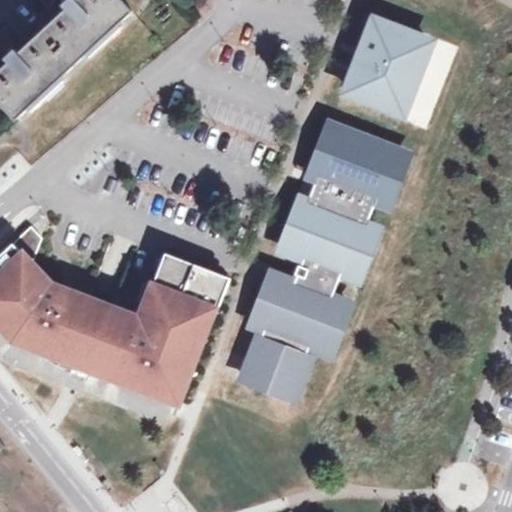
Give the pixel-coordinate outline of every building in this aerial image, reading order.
[(135,11),(124,0),(79,0),(78,1),(77,0),(69,0),(63,6),(67,11),(20,55),(15,50),(6,59),(10,64),(0,73),(0,102),(17,122),(135,11)] [(376,22),(349,92),(405,113),(432,44),(376,22)] [(285,248),(306,256),(302,266),(300,265),(296,274),(299,275),(295,285),(274,277),(257,324),(267,327),(253,362),(295,393),(309,358),(306,358),(311,346),(322,350),(345,306),(330,300),(343,271),(351,274),(372,231),(363,228),(374,200),(378,200),(400,157),(331,131),(314,176),(318,178),(307,206),(303,204),(285,248)] [(400,157),(378,200),(388,205),(405,159),(400,157)] [(43,238),(32,227),(0,256),(0,317),(19,337),(78,360),(90,365),(176,398),(192,356),(200,359),(231,278),(166,254),(141,319),(52,285),(33,264),(43,238)] [(378,233),(372,231),(351,274),(360,278),(378,233)] [(350,309),(345,306),(322,350),(331,353),(350,309)] [(19,337),(0,317),(0,329),(14,345),(75,368),(78,360),(19,337)] [(176,398),(184,401),(200,359),(192,356),(176,398)] [(90,365),(78,360),(75,368),(73,372),(85,377),(87,372),(90,365)] [(253,362),(247,382),(293,399),(295,393),(253,362)] [(176,398),(90,365),(87,372),(174,406),(176,398)]
